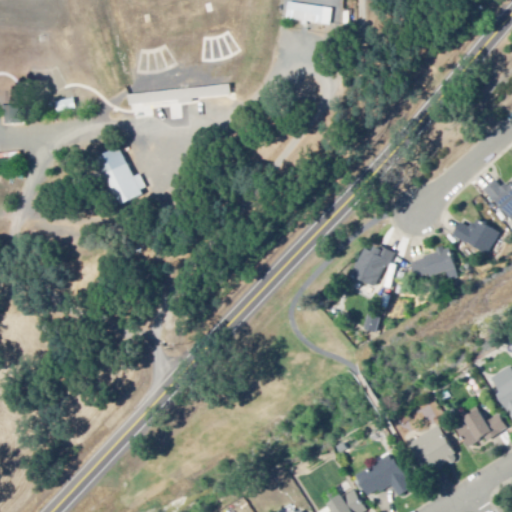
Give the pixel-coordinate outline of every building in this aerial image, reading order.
[(332,26),(334,9),(289,5),(287,22),(332,26)] [(133,179),(121,149),(97,159),(116,206),(148,194),(141,176),(133,179)] [(503,189),(496,182),(485,192),(511,221),(511,185),(510,183),(503,189)] [(500,233),(475,223),(473,230),(460,225),(454,240),(492,254),(500,233)] [(353,278),(378,290),(395,255),(376,246),(373,254),(366,251),(353,278)] [(412,264),(420,284),(449,273),(453,282),(461,279),(449,249),(412,264)] [(377,335),(382,320),(371,316),(365,331),(377,335)] [(511,369),(492,380),(511,419),(511,369)] [(509,432),(501,416),(486,424),(480,411),(455,425),(468,449),(486,440),(488,443),(509,432)] [(428,476),(457,462),(441,429),(412,443),(428,476)] [(399,498),(412,492),(395,458),(357,477),(368,500),(393,487),(399,498)] [(365,511),(357,493),(317,511),(316,511),(365,511)]
